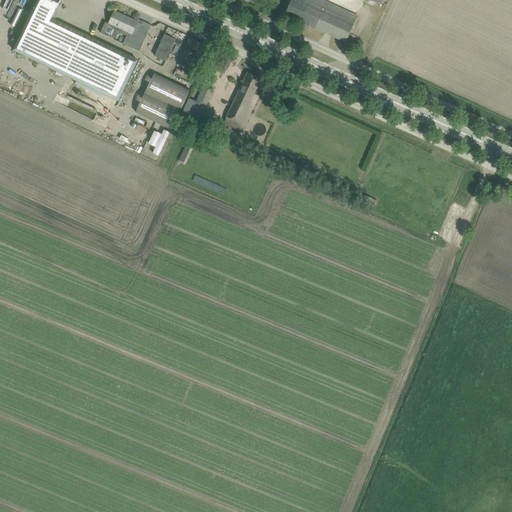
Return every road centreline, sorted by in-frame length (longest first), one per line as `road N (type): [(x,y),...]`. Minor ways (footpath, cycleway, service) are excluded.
road 1 (unclassified): [(120,0),(511,177)]
road 2 (primary): [(511,155),(169,0)]
road 3 (unclassified): [(511,135),(215,0)]
road 4 (track): [(133,302),(0,240)]
